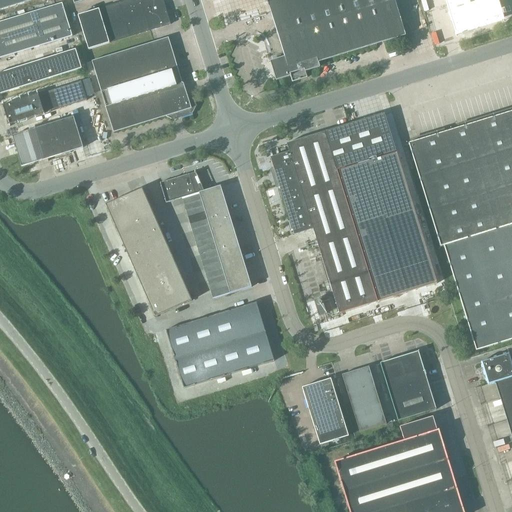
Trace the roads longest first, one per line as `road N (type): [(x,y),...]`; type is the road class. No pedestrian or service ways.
road 1 (unclassified): [(496,511),(434,331),(404,322),(332,344),(299,334),(231,130)]
road 2 (unclassified): [(231,130),(511,44)]
road 3 (unknown): [(90,173),(150,315),(161,319),(279,284)]
road 4 (tertiary): [(140,511),(0,320)]
road 5 (unclassified): [(11,188),(35,190),(231,130)]
road 6 (unclassified): [(231,130),(191,0)]
